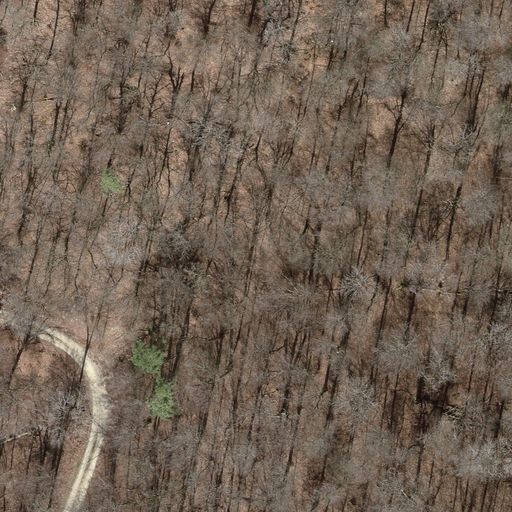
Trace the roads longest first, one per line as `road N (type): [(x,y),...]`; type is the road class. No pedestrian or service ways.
road 1 (track): [(0,156),(280,29),(424,0)]
road 2 (track): [(71,511),(101,379),(87,353),(0,311)]
